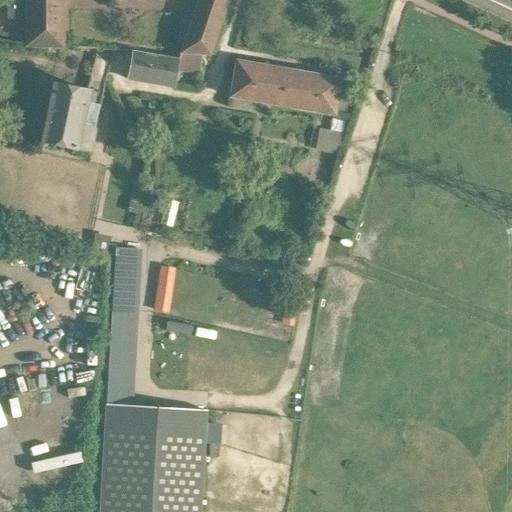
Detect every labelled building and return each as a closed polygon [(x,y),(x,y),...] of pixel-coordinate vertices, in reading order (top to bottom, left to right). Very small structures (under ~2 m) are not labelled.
[(226,0),(5,0),(6,19),(27,19),(27,35),(26,40),(26,45),(62,47),(61,0),(199,0),(177,62),(131,53),(127,79),(174,89),(176,73),(199,73),(200,56),(207,57),(226,0)] [(241,99),(247,64),(236,62),(230,97),(241,99)] [(251,101),(258,66),(247,64),(241,99),(251,101)] [(262,103),(268,68),(258,66),(251,101),(262,103)] [(278,70),(268,68),(262,103),(272,105),(278,70)] [(282,107),(288,71),(278,70),(272,105),(282,107)] [(292,108),(298,73),(288,71),(282,107),(292,108)] [(302,110),(309,75),(298,73),(292,108),(302,110)] [(313,112),(319,77),(309,75),(302,110),(313,112)] [(323,114),(329,79),(319,77),(313,112),(323,114)] [(340,81),(329,79),(323,114),(334,116),(340,81)] [(50,85),(39,145),(91,154),(98,118),(83,116),(88,93),(50,85)] [(343,134),(344,125),(342,124),(343,123),(331,121),(329,131),(319,129),(314,151),(338,156),(342,134),(343,134)] [(104,405),(98,511),(200,511),(206,410),(132,407),(143,250),(115,248),(104,405)] [(168,313),(175,269),(160,266),(152,311),(168,313)] [(293,327),(298,297),(287,295),(285,302),(284,302),(280,325),(293,327)] [(192,327),(167,323),(165,331),(191,335),(192,327)]
